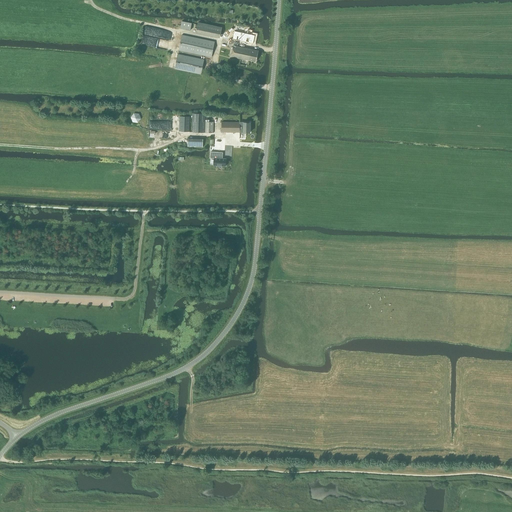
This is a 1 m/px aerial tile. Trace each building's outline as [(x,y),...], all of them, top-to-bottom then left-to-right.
[(222,27),(197,22),(195,33),(220,38),(222,27)] [(237,25),(234,40),(255,44),(256,37),(249,35),(250,28),(237,25)] [(182,35),(182,37),(179,50),(212,57),(215,42),(212,41),(182,35)] [(256,62),(258,51),(233,45),(231,57),(256,62)] [(204,60),(178,54),(175,69),(201,74),(204,60)] [(205,114),(193,113),(192,132),(205,132),(205,121),(205,114)] [(189,117),(180,116),(179,131),(189,132),(189,117)] [(214,122),(205,121),(205,132),(214,133),(214,122)] [(243,132),(250,133),(250,123),(243,123),(240,123),(240,122),(222,122),(221,132),(222,132),(239,132),(239,133),(240,133),(240,132),(243,132)] [(202,139),(187,138),(187,147),(202,147),(202,139)] [(210,155),(210,158),(214,158),(213,165),(225,166),(226,158),(222,158),(223,153),(211,152),(210,155)]
